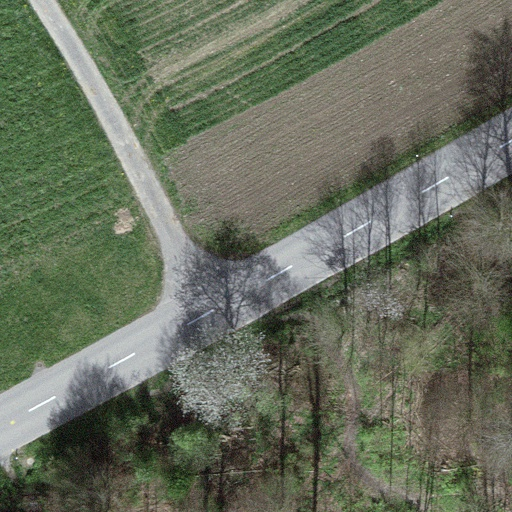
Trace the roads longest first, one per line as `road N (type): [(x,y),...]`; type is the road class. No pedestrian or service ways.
road 1 (tertiary): [(0,427),(511,138)]
road 2 (track): [(37,0),(210,308)]
